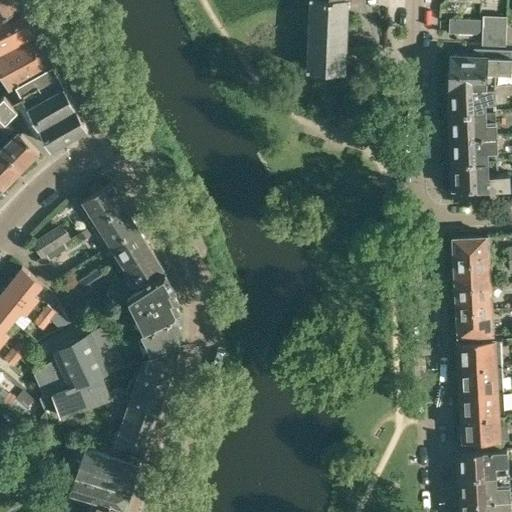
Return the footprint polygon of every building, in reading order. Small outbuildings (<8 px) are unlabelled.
[(0,0),(0,14),(22,5),(19,0),(0,0)] [(310,0),(309,50),(308,70),(347,72),(347,54),(348,29),(348,14),(349,6),(348,0),(310,0)] [(22,5),(0,14),(0,48),(36,30),(22,5)] [(482,43),(506,44),(507,15),(484,14),(483,29),(482,43)] [(480,30),(481,18),(450,17),(450,31),(477,33),(480,30)] [(15,61),(45,45),(36,30),(0,48),(0,67),(1,66),(4,72),(17,65),(15,61)] [(18,81),(54,62),(45,45),(15,61),(17,65),(4,72),(11,85),(18,81)] [(450,55),(451,87),(495,86),(496,73),(511,73),(511,61),(511,56),(473,55),(450,55)] [(90,123),(54,62),(18,81),(25,93),(14,99),(5,91),(0,96),(0,109),(6,116),(18,105),(21,103),(36,132),(44,128),(52,144),(90,123)] [(495,86),(451,87),(451,111),(496,109),(495,86)] [(496,109),(451,111),(451,135),(497,134),(496,109)] [(0,120),(0,126),(7,134),(14,127),(5,116),(0,120)] [(20,129),(2,148),(23,169),(42,150),(20,129)] [(497,134),(451,135),(452,160),(497,158),(497,134)] [(2,148),(0,149),(0,181),(5,187),(23,169),(2,148)] [(497,158),(452,160),(452,162),(448,164),(449,171),(453,173),(453,187),(510,185),(509,171),(498,171),(497,158)] [(84,198),(98,220),(124,202),(111,181),(84,198)] [(124,202),(98,220),(111,241),(138,224),(124,202)] [(42,256),(48,252),(49,255),(66,243),(65,241),(72,237),(62,222),(32,241),(42,256)] [(138,224),(111,241),(125,263),(152,246),(138,224)] [(82,239),(91,234),(87,227),(78,233),(82,239)] [(453,235),(454,261),(490,259),(488,234),(453,235)] [(66,243),(49,255),(54,262),(71,251),(66,243)] [(152,246),(125,263),(131,273),(123,279),(129,290),(166,268),(152,246)] [(490,259),(454,261),(455,286),(491,284),(490,259)] [(23,265),(8,283),(33,303),(39,296),(35,291),(44,280),(23,265)] [(76,281),(82,290),(115,270),(112,265),(104,271),(100,265),(76,281)] [(166,268),(129,290),(131,291),(129,292),(134,302),(173,280),(166,268)] [(115,270),(82,290),(83,293),(92,287),(96,293),(120,278),(115,270)] [(134,302),(147,330),(143,331),(144,332),(177,316),(179,314),(181,308),(178,299),(180,298),(176,289),(177,286),(173,280),(134,302)] [(8,283),(0,293),(0,307),(14,318),(22,308),(27,311),(33,303),(8,283)] [(491,284),(455,286),(456,310),(492,307),(491,284)] [(48,304),(41,312),(50,319),(57,311),(48,304)] [(0,307),(0,337),(3,340),(10,331),(6,328),(14,318),(0,307)] [(492,307),(456,310),(458,333),(493,332),(492,307)] [(50,319),(41,312),(34,320),(43,328),(50,319)] [(177,316),(144,333),(154,353),(180,343),(181,341),(177,332),(180,324),(177,316)] [(41,396),(42,399),(82,383),(104,373),(111,369),(126,364),(122,353),(106,360),(92,330),(79,337),(55,349),(58,358),(47,362),(34,369),(45,394),(41,396)] [(458,339),(460,365),(495,364),(494,337),(458,339)] [(19,339),(12,348),(21,355),(28,347),(19,339)] [(151,354),(148,361),(175,360),(180,343),(154,353),(151,354)] [(14,363),(21,355),(12,348),(5,356),(14,363)] [(148,361),(146,368),(168,377),(169,378),(175,360),(148,361)] [(495,364),(460,365),(461,390),(497,388),(495,364)] [(133,376),(128,390),(161,401),(169,378),(168,377),(146,368),(142,367),(138,378),(133,376)] [(104,373),(82,383),(42,399),(45,405),(57,401),(62,415),(91,404),(112,396),(104,373)] [(497,388),(461,390),(463,415),(498,413),(497,388)] [(132,394),(125,416),(153,425),(161,401),(128,390),(128,391),(132,394)] [(498,413),(463,415),(464,439),(499,437),(498,413)] [(153,425),(125,416),(117,440),(145,450),(153,425)] [(87,445),(77,474),(130,491),(142,454),(102,441),(99,450),(87,445)] [(459,449),(460,475),(510,472),(509,446),(459,449)] [(11,472),(43,482),(47,470),(15,459),(11,472)] [(510,472),(460,475),(461,499),(511,497),(510,472)] [(87,494),(125,507),(130,491),(77,474),(72,491),(85,495),(87,494)] [(87,494),(85,495),(95,499),(91,511),(122,511),(125,507),(87,494)] [(511,511),(511,504),(511,497),(461,499),(461,511),(511,511)]
